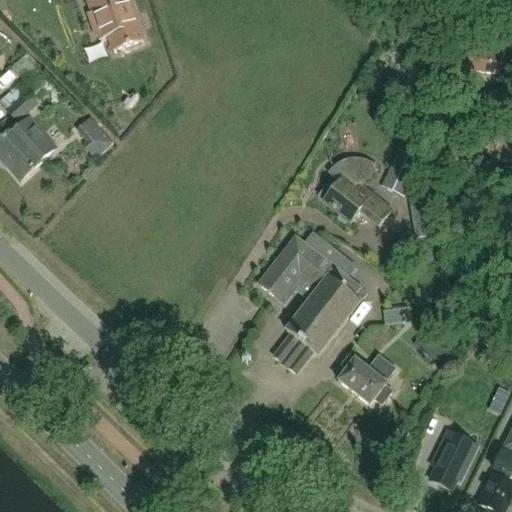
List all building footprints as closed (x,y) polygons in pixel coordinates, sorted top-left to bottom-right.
[(5,0),(0,6),(0,8),(17,23),(37,0),(5,0)] [(86,0),(87,0),(101,42),(108,39),(113,53),(143,43),(127,0),(86,0)] [(503,58),(470,53),(467,72),(500,78),(501,71),(509,73),(511,66),(502,64),(503,58)] [(17,127),(39,108),(27,95),(6,113),(17,127)] [(56,152),(30,122),(18,133),(15,130),(0,143),(0,160),(21,184),(45,163),(44,163),(56,152)] [(90,122),(78,133),(85,140),(97,130),(90,122)] [(421,163),(399,153),(382,189),(404,200),(421,163)] [(393,214),(361,190),(376,171),(373,169),(371,168),(368,166),(365,165),(362,164),(359,164),(356,164),(353,164),(350,164),(347,165),(345,166),(342,167),(339,169),(337,170),(334,172),(332,174),(330,177),(335,180),(333,182),(339,186),(334,191),(329,187),(319,200),(325,204),(323,206),(351,227),(360,216),(380,231),(393,214)] [(319,359),(360,306),(367,297),(347,282),(356,271),(313,238),(305,248),(296,242),(259,289),(284,309),(295,295),(309,305),(286,334),(291,338),(274,360),(281,365),(280,366),(289,373),(289,372),(297,378),(314,356),(319,359)] [(408,311),(383,314),(385,328),(411,325),(408,311)] [(349,358),(341,369),(346,374),(338,384),(370,409),(375,403),(382,409),(393,395),(385,389),(387,387),(385,386),(396,372),(379,358),(368,373),(349,358)] [(437,473),(431,484),(450,494),(455,482),(460,484),(467,469),(466,469),(477,448),(448,434),(431,470),(437,473)] [(478,507),(488,511),(506,511),(511,501),(511,436),(504,451),(506,452),(504,456),(503,455),(494,472),(497,474),(494,479),(493,478),(478,507)]
